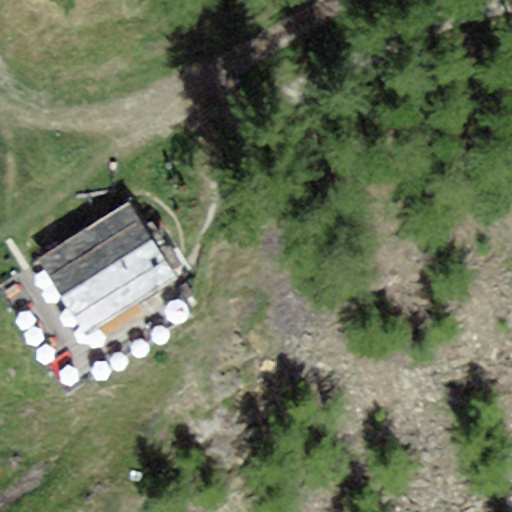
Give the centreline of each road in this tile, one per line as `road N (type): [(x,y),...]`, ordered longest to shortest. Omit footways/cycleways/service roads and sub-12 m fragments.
road 1 (track): [(137,128),(292,0)]
road 2 (track): [(0,103),(66,125),(137,128)]
